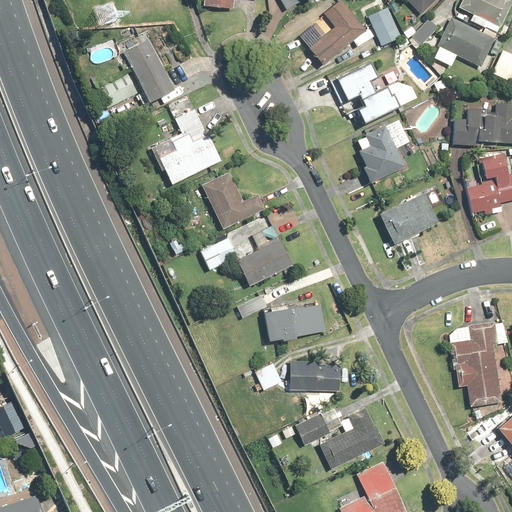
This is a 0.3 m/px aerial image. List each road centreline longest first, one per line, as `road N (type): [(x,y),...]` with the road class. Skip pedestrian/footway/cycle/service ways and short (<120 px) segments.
road 1 (motorway): [(0,37),(52,166),(222,511)]
road 2 (motorway): [(169,511),(0,156)]
road 3 (motorway): [(120,511),(0,299)]
road 4 (residential): [(287,145),(264,140),(252,126),(234,85),(235,65),(253,54),(268,63),(294,118),(293,137)]
road 5 (residential): [(469,511),(378,318)]
road 6 (residential): [(378,318),(287,145)]
road 7 (residential): [(378,318),(447,281),(511,270)]
